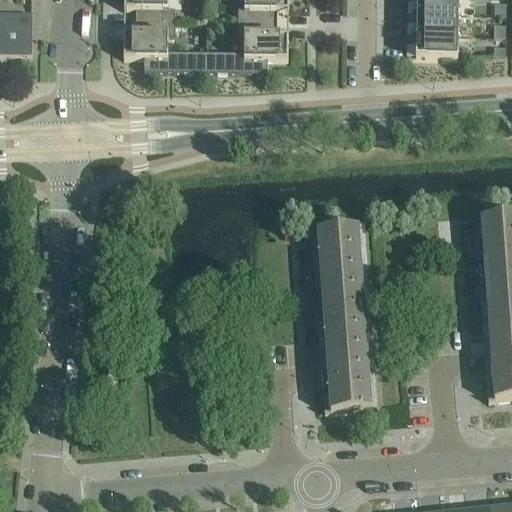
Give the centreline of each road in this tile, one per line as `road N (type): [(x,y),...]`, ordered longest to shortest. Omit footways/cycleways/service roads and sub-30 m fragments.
road 1 (residential): [(42,498),(68,142)]
road 2 (unclassified): [(68,142),(366,120)]
road 3 (residential): [(42,498),(283,479)]
road 4 (unclassified): [(366,120),(511,109)]
road 5 (residential): [(68,142),(74,0)]
road 6 (residential): [(315,476),(446,465)]
road 7 (residential): [(367,0),(366,120)]
